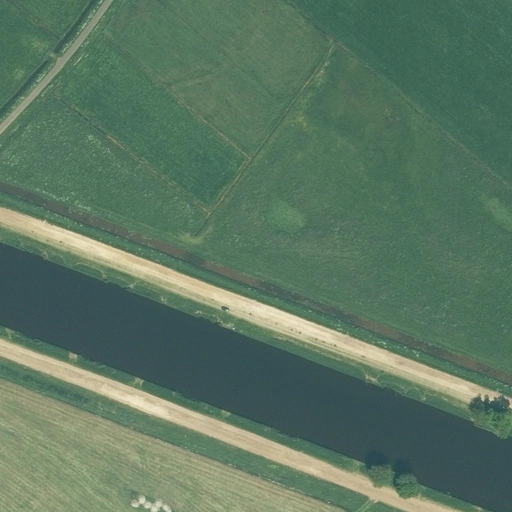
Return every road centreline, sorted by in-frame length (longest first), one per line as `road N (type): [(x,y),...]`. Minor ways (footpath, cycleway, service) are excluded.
road 1 (track): [(511,409),(0,216)]
road 2 (track): [(426,511),(0,349)]
road 3 (unclassified): [(0,129),(108,0)]
